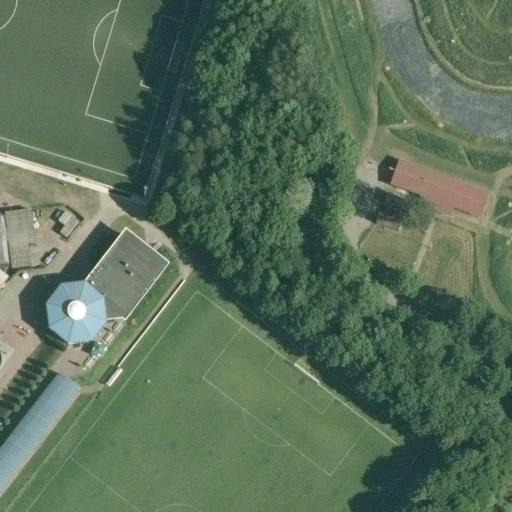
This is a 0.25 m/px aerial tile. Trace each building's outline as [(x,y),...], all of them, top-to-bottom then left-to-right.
[(451,207),(481,218),(489,195),(398,162),(390,185),(424,197),(423,201),(434,205),(433,209),(440,212),(441,210),(448,213),(451,207)] [(404,212),(408,202),(387,194),(383,204),(404,212)] [(36,227),(33,208),(17,211),(20,229),(36,227)] [(401,224),(379,215),(376,225),(398,233),(401,224)] [(49,331),(68,345),(91,342),(105,323),(104,319),(122,317),(124,319),(165,266),(125,236),(85,288),(83,286),(60,289),(46,308),(49,331)] [(8,249),(11,270),(30,267),(27,246),(8,249)] [(0,448),(0,491),(79,390),(58,374),(0,448)]
